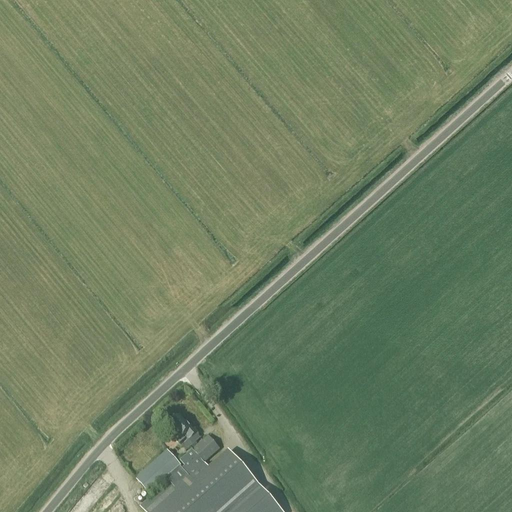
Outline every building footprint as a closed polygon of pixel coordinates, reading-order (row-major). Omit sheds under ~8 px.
[(170,427),(181,440),(184,437),(189,442),(197,435),(187,424),(186,425),(180,418),(176,422),(174,422),(171,424),(171,426),(170,427)] [(135,430),(129,435),(130,436),(114,450),(132,471),(154,452),(135,430)] [(165,480),(181,467),(167,451),(135,480),(148,496),(165,480)] [(207,468),(193,451),(179,462),(186,470),(183,473),(196,487),(211,474),(207,469),(207,468)] [(181,467),(165,480),(167,483),(139,508),(142,511),(228,511),(259,486),(232,456),(211,474),(196,487),(183,473),(180,469),(182,468),(181,467)] [(280,511),(259,486),(228,511),(280,511)]
